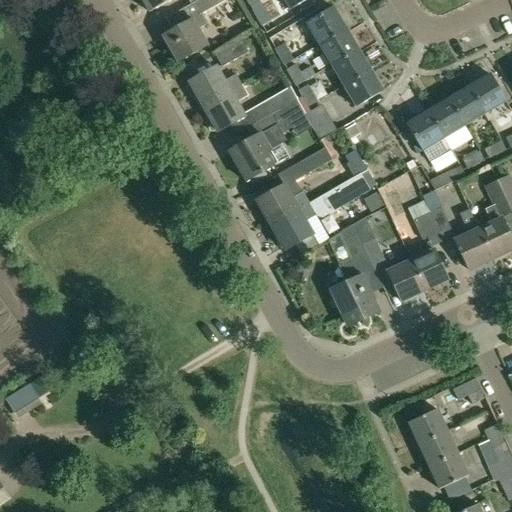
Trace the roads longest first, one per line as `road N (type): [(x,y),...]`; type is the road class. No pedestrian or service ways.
road 1 (residential): [(316,372),(272,317),(93,0)]
road 2 (residential): [(316,372),(352,369),(462,319)]
road 3 (residential): [(511,0),(447,29),(421,28),(397,0)]
